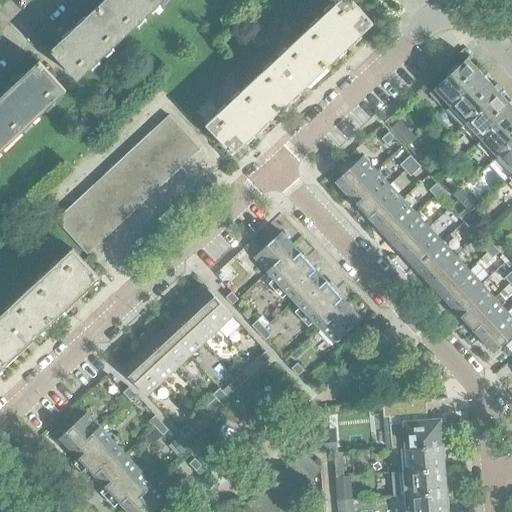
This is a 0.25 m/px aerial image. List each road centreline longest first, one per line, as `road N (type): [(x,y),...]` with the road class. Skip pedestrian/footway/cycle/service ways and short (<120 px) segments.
road 1 (residential): [(0,426),(272,168)]
road 2 (residential): [(272,168),(427,13)]
road 3 (residential): [(410,316),(272,168)]
road 4 (residential): [(294,427),(410,316)]
road 5 (residential): [(202,511),(294,427)]
